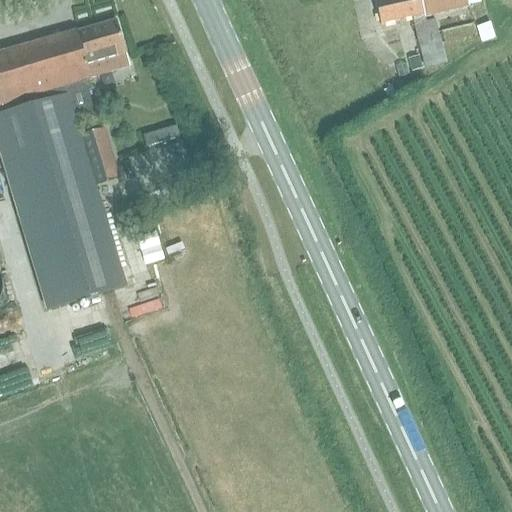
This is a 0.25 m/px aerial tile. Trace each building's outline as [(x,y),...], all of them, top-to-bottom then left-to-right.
[(386,0),(375,3),(381,26),(411,19),(420,16),(421,19),(468,8),(468,7),(481,4),(479,0),(386,0)] [(74,35),(0,55),(0,106),(66,87),(76,124),(95,119),(84,82),(89,80),(115,72),(112,60),(127,56),(117,22),(74,35)] [(413,27),(424,71),(444,66),(433,22),(413,27)] [(482,43),(493,40),(489,25),(477,28),(482,43)] [(420,60),(410,63),(412,73),(422,70),(420,60)] [(66,87),(0,106),(0,150),(48,312),(125,290),(95,187),(81,139),(76,124),(66,87)] [(177,128),(158,134),(162,145),(180,140),(177,128)] [(105,132),(81,139),(95,187),(119,179),(105,132)] [(156,234),(138,240),(147,266),(165,261),(156,234)]
